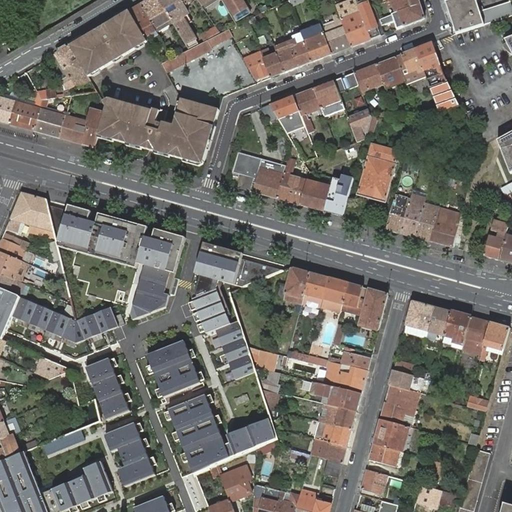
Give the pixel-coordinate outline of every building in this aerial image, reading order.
[(159,0),(147,0),(141,4),(157,31),(157,32),(161,30),(159,27),(168,22),(170,25),(173,23),(159,0)] [(178,0),(159,0),(173,23),(174,24),(178,30),(184,27),(188,24),(184,18),(189,15),(184,7),(182,5),(178,0)] [(221,0),(223,2),(226,0),(234,14),(246,6),(242,0),(221,0)] [(371,40),(381,36),(378,28),(369,3),(367,0),(356,0),(357,2),(358,6),(359,7),(368,31),(371,40)] [(421,4),(419,0),(391,0),(396,14),(399,12),(421,4)] [(451,0),(446,2),(456,34),(511,16),(511,8),(509,0),(451,0)] [(278,10),(291,5),(289,1),(282,4),(276,7),(278,10)] [(339,14),(358,6),(357,2),(337,10),(339,14)] [(141,4),(130,11),(146,38),(148,42),(153,39),(150,35),(157,31),(141,4)] [(425,19),(421,4),(399,12),(396,14),(380,20),(382,26),(394,21),(397,30),(404,27),(425,19)] [(266,5),(258,9),(261,14),(262,13),(268,10),(266,5)] [(246,6),(234,14),(239,23),(251,15),(246,6)] [(352,47),(371,40),(368,31),(359,7),(358,6),(339,14),(340,16),(342,22),(352,47)] [(146,38),(130,11),(125,14),(70,47),(85,71),(89,78),(136,50),(143,45),(148,42),(146,38)] [(184,18),(188,24),(189,25),(193,22),(189,15),(184,18)] [(170,26),(170,25),(168,22),(159,27),(161,30),(161,31),(165,29),(167,27),(170,26)] [(332,55),(352,47),(342,22),(337,24),(322,29),(332,55)] [(187,45),(189,49),(199,44),(197,40),(191,31),(192,31),(189,25),(188,24),(184,27),(178,30),(187,45)] [(313,62),(332,55),(322,29),(321,26),(301,33),(302,34),(305,43),(313,62)] [(203,39),(219,33),(217,28),(201,33),(203,39)] [(229,31),(216,37),(219,43),(232,37),(229,31)] [(299,68),(313,62),(305,43),(302,34),(288,40),(289,43),(292,48),(299,68)] [(208,41),(211,47),(219,43),(216,37),(208,41)] [(511,131),(497,139),(498,142),(503,139),(511,134),(511,37),(505,40),(508,44),(511,52),(511,131)] [(247,38),(235,44),(239,51),(250,45),(247,38)] [(211,47),(208,41),(163,64),(168,72),(212,50),(211,47)] [(432,65),(440,62),(433,43),(424,46),(432,65)] [(285,73),(299,68),(292,48),(287,50),(284,44),(275,48),(278,54),(285,73)] [(511,55),(511,54),(511,52),(508,44),(503,46),(511,55)] [(440,114),(459,109),(460,107),(444,74),(440,62),(432,65),(424,46),(416,49),(424,72),(440,114)] [(85,71),(70,47),(56,55),(71,80),(78,75),(83,84),(92,82),(89,78),(85,71)] [(405,80),(424,72),(416,49),(396,57),(405,80)] [(244,60),(256,81),(270,75),(264,59),(261,53),(244,60)] [(270,75),(271,78),(285,73),(278,54),(264,59),(270,75)] [(384,83),(386,89),(405,81),(405,80),(396,57),(377,64),(384,83)] [(359,86),(363,95),(366,94),(365,90),(384,83),(377,64),(354,73),(359,86)] [(359,86),(354,73),(345,77),(350,89),(356,87),(359,86)] [(342,78),(334,81),(339,94),(347,91),(342,78)] [(323,113),(325,117),(345,109),(339,94),(334,81),(314,89),(323,113)] [(64,87),(55,86),(55,89),(56,99),(66,97),(64,88),(64,87)] [(49,100),(56,99),(55,89),(46,90),(47,100),(49,100)] [(314,89),(294,96),(307,128),(309,134),(314,132),(309,120),(306,114),(319,109),(321,114),(323,113),(314,89)] [(9,124),(34,131),(40,109),(43,100),(39,94),(36,102),(24,98),(22,100),(17,103),(9,124)] [(287,134),(307,128),(294,96),(270,106),(277,118),(287,134)] [(356,106),(364,104),(362,96),(354,99),(356,106)] [(0,121),(9,124),(17,103),(5,100),(0,98),(0,121)] [(220,110),(182,100),(176,123),(171,122),(165,120),(167,111),(163,109),(160,111),(159,113),(110,99),(104,103),(107,107),(105,114),(102,126),(99,137),(150,151),(151,144),(157,146),(156,152),(201,165),(204,163),(220,110)] [(34,131),(60,138),(67,113),(65,112),(65,111),(63,110),(62,112),(58,110),(57,114),(46,111),(47,107),(49,100),(47,100),(43,100),(40,109),(34,131)] [(270,106),(261,109),(269,122),(277,118),(270,106)] [(102,126),(105,114),(90,110),(87,122),(90,123),(91,120),(97,122),(96,125),(102,126)] [(357,143),(364,140),(371,116),(369,110),(348,118),(357,143)] [(60,138),(90,147),(96,125),(97,122),(91,120),(90,123),(87,122),(69,117),(70,114),(67,113),(60,138)] [(372,117),(367,133),(374,135),(378,119),(372,117)] [(96,148),(99,137),(102,126),(96,125),(90,147),(96,148)] [(511,134),(503,139),(498,142),(510,173),(511,172),(511,134)] [(372,144),(358,195),(386,203),(400,151),(372,144)] [(233,172),(242,175),(254,179),(254,181),(256,181),(253,192),(278,199),(285,173),(287,166),(239,153),(233,172)] [(297,161),(289,159),(287,166),(292,167),(290,176),(293,177),(297,161)] [(436,165),(421,161),(419,169),(434,173),(436,165)] [(287,166),(285,173),(278,199),(301,205),(308,181),(293,177),(290,176),(292,167),(287,166)] [(331,188),(324,212),(342,217),(353,177),(341,174),(339,180),(334,178),(333,179),(331,188)] [(242,175),(238,188),(251,191),(254,181),(254,179),(242,175)] [(331,188),(308,181),(301,205),(324,212),(331,188)] [(511,182),(501,187),(504,195),(511,191),(511,182)] [(413,190),(411,200),(402,233),(416,237),(425,204),(426,200),(424,199),(423,200),(417,198),(419,192),(413,190)] [(20,223),(55,233),(48,205),(47,200),(22,193),(6,230),(17,233),(20,223)] [(396,196),(387,229),(402,233),(411,200),(396,196)] [(425,204),(416,237),(431,241),(440,208),(425,204)] [(55,233),(56,238),(57,241),(61,242),(59,248),(62,248),(64,243),(76,247),(74,252),(78,253),(79,248),(92,251),(90,256),(94,257),(95,252),(108,256),(106,261),(110,262),(111,256),(123,260),(122,265),(125,266),(126,261),(139,264),(142,265),(146,266),(132,316),(134,321),(167,308),(165,302),(166,297),(167,298),(170,295),(186,239),(70,206),(68,211),(48,205),(55,233)] [(440,208),(431,241),(453,248),(462,215),(440,208)] [(491,232),(484,256),(500,261),(507,236),(508,229),(510,225),(494,221),(491,232)] [(23,229),(56,238),(55,233),(20,223),(17,233),(22,234),(23,229)] [(2,240),(26,250),(29,244),(5,233),(2,240)] [(511,237),(507,236),(500,261),(511,264),(511,237)] [(2,240),(0,244),(0,251),(22,261),(26,251),(26,250),(2,240)] [(55,262),(63,266),(57,242),(51,244),(55,262)] [(64,243),(62,248),(74,252),(76,247),(64,243)] [(245,288),(286,270),(242,259),(244,254),(205,244),(197,271),(203,273),(197,293),(199,298),(194,300),(207,334),(216,331),(236,380),(257,372),(236,308),(227,311),(219,288),(221,280),(245,288)] [(79,248),(78,253),(90,256),(92,251),(79,248)] [(0,251),(0,273),(15,280),(25,284),(33,287),(35,283),(24,278),(24,280),(21,278),(17,277),(21,265),(25,267),(28,268),(29,265),(25,263),(22,261),(0,251)] [(95,252),(94,257),(106,261),(108,256),(95,252)] [(111,256),(110,262),(122,265),(123,260),(111,256)] [(126,261),(125,266),(138,269),(139,264),(126,261)] [(55,276),(67,281),(65,274),(63,266),(55,262),(57,270),(55,276)] [(17,277),(21,278),(25,267),(21,265),(17,277)] [(289,283),(293,268),(286,270),(283,281),(289,283)] [(311,273),(293,268),(289,283),(288,286),(286,293),(300,297),(298,301),(302,302),(303,300),(304,297),(305,294),(311,273)] [(203,273),(197,271),(191,292),(194,300),(199,298),(197,293),(203,273)] [(0,273),(0,287),(20,296),(25,284),(15,280),(0,273)] [(330,278),(311,273),(305,294),(304,297),(307,298),(306,300),(309,301),(317,303),(317,304),(322,306),(324,299),(330,278)] [(349,284),(330,278),(324,299),(322,306),(326,306),(338,309),(337,313),(341,314),(344,305),(344,304),(349,284)] [(286,293),(288,286),(281,284),(278,296),(284,298),(284,300),(298,304),(296,310),(300,311),(302,302),(298,301),(300,297),(286,293)] [(364,288),(349,284),(344,304),(359,308),(363,309),(365,302),(361,300),(364,288)] [(0,287),(0,339),(3,341),(5,335),(13,316),(77,344),(119,327),(112,308),(76,320),(65,315),(20,296),(0,287)] [(369,289),(364,288),(361,300),(365,302),(369,289)] [(365,302),(363,309),(358,326),(359,326),(379,331),(389,295),(369,289),(365,302)] [(413,301),(406,326),(429,332),(435,307),(413,301)] [(65,315),(76,320),(73,308),(69,306),(65,315)] [(429,332),(427,338),(430,339),(432,333),(445,336),(452,312),(435,307),(429,332)] [(458,349),(462,350),(471,317),(452,312),(445,336),(443,343),(453,346),(454,342),(459,344),(458,349)] [(477,354),(482,355),(491,323),(471,317),(462,350),(466,351),(467,346),(478,349),(477,354)] [(488,346),(504,350),(511,328),(491,323),(482,355),(485,356),(488,346)] [(344,326),(338,325),(337,329),(333,345),(338,346),(340,340),(342,331),(344,326)] [(165,398),(201,385),(185,342),(175,345),(178,352),(161,359),(158,352),(148,355),(165,398)] [(178,352),(175,345),(158,352),(161,359),(178,352)] [(261,356),(258,368),(265,370),(270,353),(262,351),(261,356)] [(335,359),(334,363),(341,365),(353,367),(368,371),(371,360),(345,353),(343,361),(335,359)] [(328,361),(308,356),(306,362),(327,368),(328,361)] [(42,377),(49,361),(41,357),(35,373),(42,377)] [(107,421),(131,412),(110,359),(87,368),(94,385),(101,383),(108,401),(101,403),(107,421)] [(50,380),(61,375),(64,367),(49,361),(42,377),(50,380)] [(334,363),(328,361),(327,368),(331,369),(327,382),(324,382),(324,384),(362,394),(368,371),(353,367),(350,377),(339,374),(341,365),(334,363)] [(397,361),(394,371),(413,377),(416,366),(397,361)] [(267,380),(259,378),(262,390),(279,394),(281,385),(278,384),(281,374),(272,371),(269,381),(267,380)] [(390,386),(420,394),(425,379),(416,377),(413,377),(394,371),(390,386)] [(357,412),(362,394),(324,384),(320,384),(314,382),(311,393),(317,395),(324,397),(331,399),(330,405),(340,408),(357,412)] [(94,385),(101,403),(108,401),(101,383),(94,385)] [(388,394),(418,403),(420,394),(390,386),(388,394)] [(279,394),(262,390),(269,410),(271,410),(268,402),(278,403),(280,394),(279,394)] [(75,410),(80,407),(76,393),(71,395),(75,410)] [(385,402),(416,411),(418,403),(388,394),(385,402)] [(256,450),(274,442),(279,439),(271,419),(255,425),(257,430),(249,433),(247,428),(239,431),(241,436),(236,438),(234,433),(228,436),(231,444),(226,446),(223,438),(207,396),(171,410),(196,476),(211,470),(210,470),(217,467),(256,450)] [(325,404),(330,405),(331,399),(324,397),(322,403),(325,404)] [(467,407),(487,413),(489,403),(470,398),(467,407)] [(268,402),(271,410),(275,411),(278,403),(268,402)] [(411,428),(416,411),(385,402),(381,419),(409,427),(411,428)] [(352,431),(357,412),(340,408),(330,405),(325,404),(324,408),(329,409),(326,419),(322,418),(321,422),(336,426),(352,431)] [(455,408),(452,416),(460,419),(463,410),(455,408)] [(20,432),(15,418),(14,418),(5,422),(0,423),(0,440),(11,436),(14,435),(19,432),(20,432)] [(374,445),(400,452),(402,453),(409,427),(381,419),(374,445)] [(319,422),(314,439),(316,439),(332,443),(347,447),(352,431),(336,426),(321,422),(319,422)] [(126,488),(157,476),(136,423),(109,433),(105,435),(113,454),(119,451),(126,449),(133,466),(126,468),(120,471),(126,488)] [(255,425),(247,428),(249,433),(257,430),(255,425)] [(469,444),(477,447),(480,437),(472,434),(469,444)] [(0,440),(0,461),(21,453),(14,435),(11,436),(0,440)] [(231,444),(228,436),(225,437),(223,438),(226,446),(231,444)] [(332,443),(316,439),(312,456),(328,460),(343,464),(347,447),(332,443)] [(276,447),(274,442),(256,450),(256,454),(261,451),(262,453),(276,447)] [(374,445),(370,461),(395,468),(400,452),(374,445)] [(126,468),(133,466),(126,449),(119,451),(126,468)] [(464,497),(459,511),(474,511),(491,454),(477,450),(464,497)] [(21,453),(0,461),(0,496),(0,497),(4,495),(11,511),(63,511),(115,491),(102,460),(85,466),(88,474),(91,480),(73,487),(71,481),(53,488),(56,495),(46,499),(43,492),(36,475),(32,476),(28,466),(32,464),(26,451),(21,453)] [(311,456),(292,451),(290,457),(310,462),(311,456)] [(340,476),(343,464),(328,460),(325,472),(340,476)] [(446,465),(431,461),(427,477),(442,481),(446,465)] [(32,476),(36,475),(32,464),(28,466),(32,476)] [(221,477),(231,500),(231,502),(250,494),(252,492),(249,484),(248,481),(251,480),(252,479),(247,466),(236,471),(235,470),(228,473),(227,474),(221,477)] [(210,470),(211,470),(215,480),(221,477),(217,467),(210,470)] [(389,476),(367,470),(362,490),(384,496),(389,476)] [(88,474),(71,481),(73,487),(91,480),(88,474)] [(438,510),(443,492),(422,486),(417,503),(438,510)] [(56,495),(53,488),(43,492),(46,499),(56,495)] [(296,511),(314,511),(318,499),(318,496),(319,494),(302,490),(301,497),(296,511)] [(444,492),(441,504),(454,508),(458,496),(444,492)] [(275,511),(296,511),(301,497),(293,495),(293,496),(291,504),(284,502),(286,495),(281,493),(278,503),(275,511)] [(0,497),(6,511),(11,511),(4,495),(0,497)] [(291,504),(293,496),(286,495),(284,502),(291,504)] [(321,502),(332,505),(333,500),(318,496),(318,499),(322,500),(321,502)] [(135,508),(136,511),(170,511),(165,497),(135,508)] [(254,497),(253,511),(275,511),(278,503),(264,499),(254,497)] [(397,511),(400,500),(394,498),(392,504),(382,501),(382,502),(380,510),(379,511),(397,511)] [(314,511),(329,511),(332,505),(321,502),(322,500),(318,499),(314,511)] [(231,500),(208,506),(210,511),(235,511),(231,502),(231,500)]
